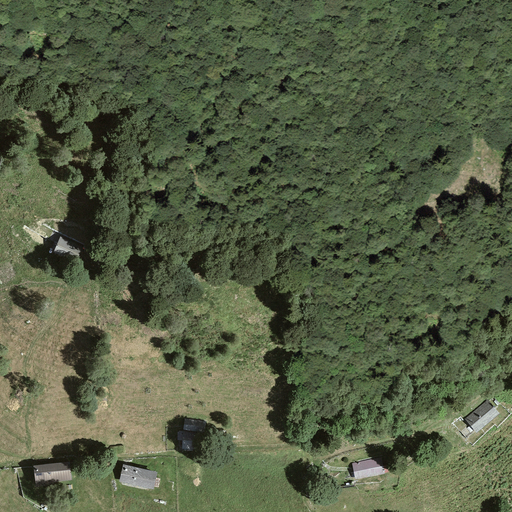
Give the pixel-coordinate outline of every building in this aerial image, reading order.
[(42,259),(75,273),(82,257),(49,243),(42,259)] [(501,416),(489,403),(467,423),(478,436),(501,416)] [(197,423),(185,421),(183,431),(195,433),(197,423)] [(195,436),(182,435),(181,451),(194,452),(195,436)] [(382,461),(352,466),(355,481),(385,476),(382,461)] [(70,465),(33,470),(36,489),(73,483),(70,465)] [(157,474),(124,468),(121,487),(153,494),(157,474)]
